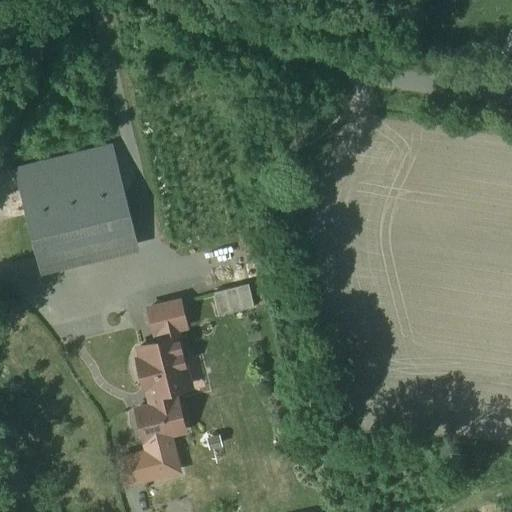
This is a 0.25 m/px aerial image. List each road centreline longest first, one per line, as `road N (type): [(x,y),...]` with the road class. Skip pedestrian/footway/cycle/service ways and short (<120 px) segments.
road 1 (unknown): [(187,511),(133,357),(201,324),(149,0)]
road 2 (unclassified): [(171,0),(217,30),(312,57),(511,94)]
road 3 (unclassified): [(48,0),(0,140)]
